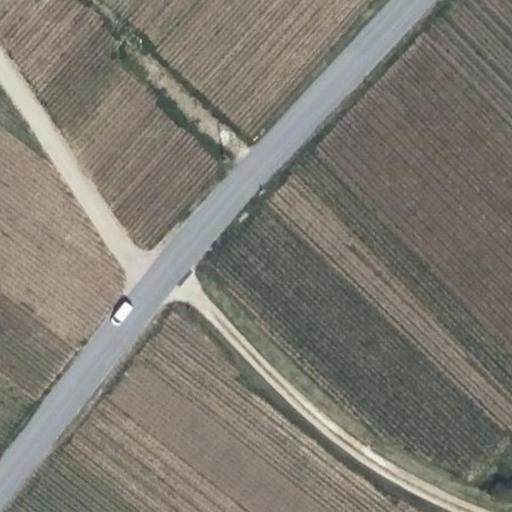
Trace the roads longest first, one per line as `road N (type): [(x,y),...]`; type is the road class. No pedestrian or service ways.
road 1 (tertiary): [(0,488),(171,271),(426,0)]
road 2 (track): [(467,511),(364,458),(171,271)]
road 3 (track): [(0,60),(154,292)]
